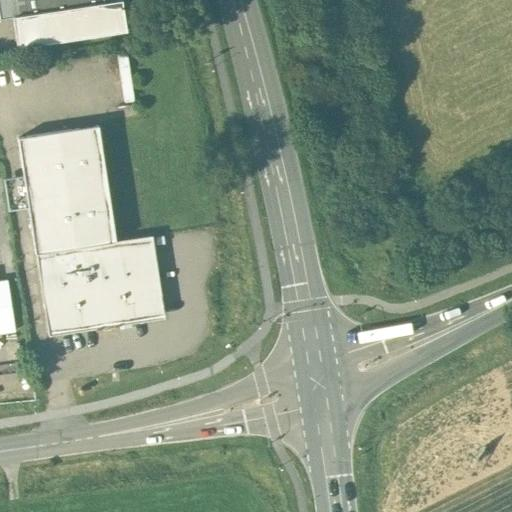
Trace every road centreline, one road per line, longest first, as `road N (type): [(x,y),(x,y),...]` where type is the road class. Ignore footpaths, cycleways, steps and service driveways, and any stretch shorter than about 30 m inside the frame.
road 1 (secondary): [(237,0),(266,105),(319,381)]
road 2 (tertiary): [(0,453),(240,410),(319,381)]
road 3 (secondary): [(319,381),(511,300)]
road 4 (secondary): [(319,381),(341,511)]
